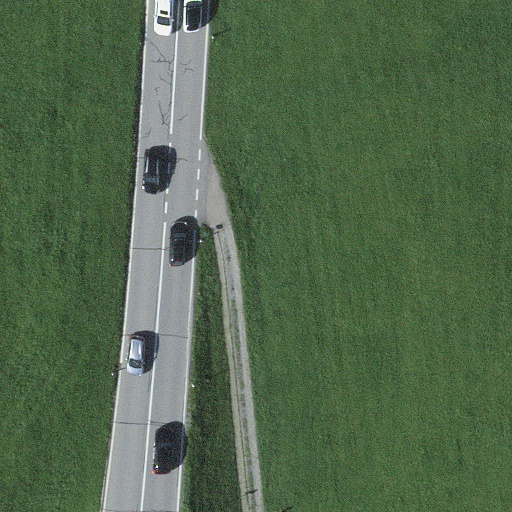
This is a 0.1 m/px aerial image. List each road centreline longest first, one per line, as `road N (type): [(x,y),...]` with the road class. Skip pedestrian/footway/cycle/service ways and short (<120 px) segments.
road 1 (secondary): [(178,0),(140,511)]
road 2 (track): [(244,511),(214,221),(171,148)]
